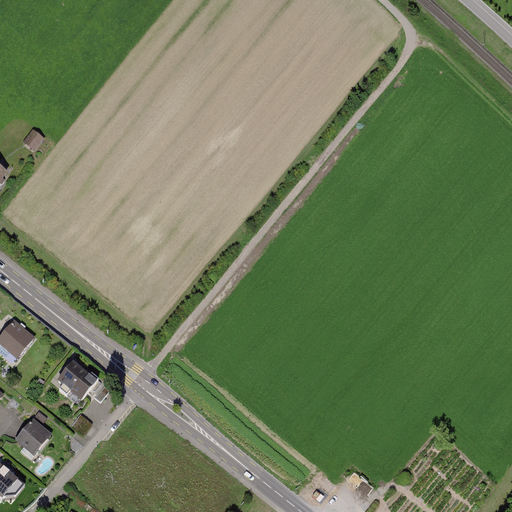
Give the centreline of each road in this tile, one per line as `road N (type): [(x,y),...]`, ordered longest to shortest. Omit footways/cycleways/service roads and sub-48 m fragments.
road 1 (track): [(141,381),(419,43),(374,0)]
road 2 (primary): [(141,381),(304,511)]
road 3 (primary): [(0,266),(141,381)]
road 4 (residential): [(141,381),(39,511)]
